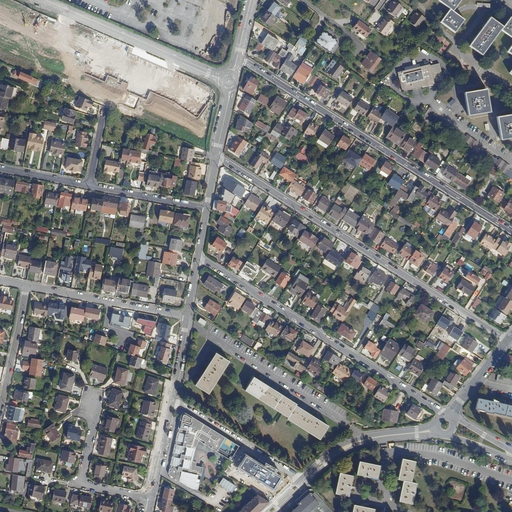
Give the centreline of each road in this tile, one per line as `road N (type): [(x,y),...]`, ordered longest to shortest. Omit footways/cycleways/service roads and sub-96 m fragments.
road 1 (residential): [(508,342),(215,157)]
road 2 (residential): [(237,57),(511,230)]
road 3 (residential): [(444,415),(196,259)]
road 4 (residential): [(35,0),(228,82)]
road 5 (residential): [(511,483),(424,452),(392,452),(385,455),(384,484)]
road 6 (residential): [(150,500),(83,485),(90,402)]
road 7 (residential): [(171,399),(298,478)]
road 8 (unknown): [(424,103),(447,76),(437,58),(406,58),(391,72),(392,86),(413,98)]
road 9 (unknown): [(214,32),(203,46),(88,0)]
road 10 (residential): [(0,405),(25,286)]
